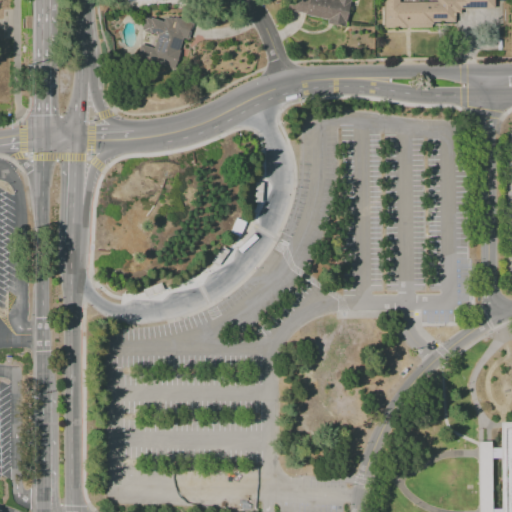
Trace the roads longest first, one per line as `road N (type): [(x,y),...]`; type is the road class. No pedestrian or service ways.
road 1 (tertiary): [(41,136),(40,435)]
road 2 (tertiary): [(250,99),(285,83),(511,79)]
road 3 (residential): [(486,80),(487,320)]
road 4 (tertiary): [(71,511),(72,275)]
road 5 (tertiary): [(72,248),(97,165),(165,136)]
road 6 (residential): [(356,511),(373,447),(409,388)]
road 7 (tertiary): [(165,136),(109,120),(83,51)]
road 8 (residential): [(409,388),(460,338),(511,310)]
